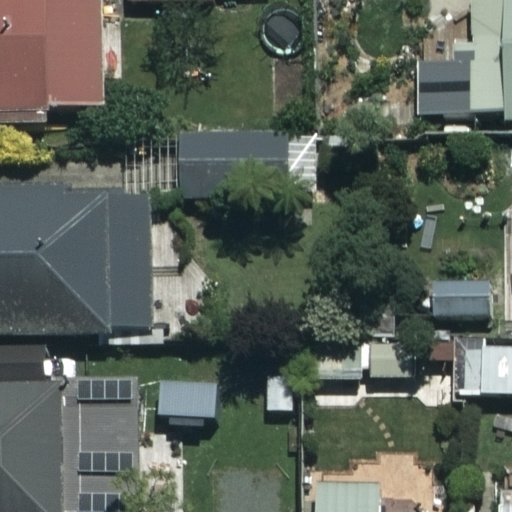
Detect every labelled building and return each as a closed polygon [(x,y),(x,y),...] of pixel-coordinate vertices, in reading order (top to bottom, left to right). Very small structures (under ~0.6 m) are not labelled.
[(0,0),(0,127),(107,124),(103,0),(0,0)] [(213,0),(134,0),(135,13),(214,12),(213,0)] [(511,2),(475,3),(476,57),(456,57),(456,79),(471,79),(471,128),(509,128),(509,144),(511,144),(511,2)] [(296,193),(297,149),(183,148),(182,192),(296,193)] [(154,204),(0,204),(0,351),(155,351),(154,204)] [(501,293),(431,294),(432,336),(502,334),(501,293)] [(372,392),(371,355),(315,356),(315,393),(372,392)] [(511,357),(471,358),(471,408),(511,407),(511,357)] [(0,511),(143,511),(139,399),(0,404),(0,511)]
